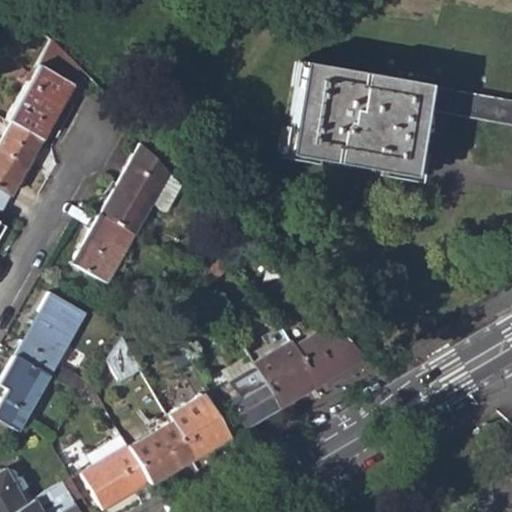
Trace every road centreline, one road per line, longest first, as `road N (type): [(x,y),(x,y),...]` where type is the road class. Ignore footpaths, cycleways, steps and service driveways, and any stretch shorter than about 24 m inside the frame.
road 1 (secondary): [(226,511),(511,343)]
road 2 (residential): [(0,301),(94,133)]
